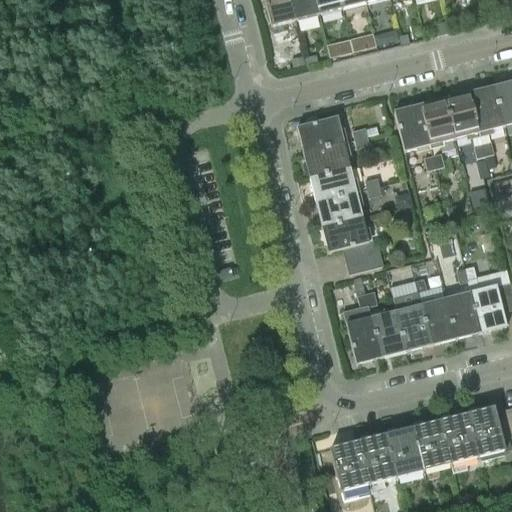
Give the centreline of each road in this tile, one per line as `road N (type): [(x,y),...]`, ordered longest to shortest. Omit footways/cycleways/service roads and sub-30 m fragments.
road 1 (residential): [(511,365),(326,413),(253,109)]
road 2 (residential): [(253,109),(511,43)]
road 3 (unknown): [(205,119),(250,303)]
